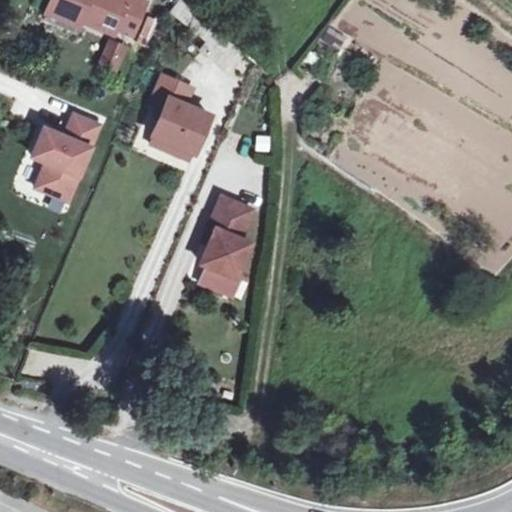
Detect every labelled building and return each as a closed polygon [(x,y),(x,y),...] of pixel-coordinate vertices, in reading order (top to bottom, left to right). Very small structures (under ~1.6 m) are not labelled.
[(49,0),(49,2),(84,15),(82,20),(113,33),(116,24),(132,31),(144,0),(143,0),(49,0)] [(206,53),(222,67),(240,47),(185,0),(178,0),(173,7),(215,44),(206,53)] [(84,15),(49,2),(45,11),(79,26),(82,20),(84,15)] [(323,44),(339,50),(345,34),(328,28),(323,44)] [(124,46),(109,40),(99,64),(114,70),(124,46)] [(163,109),(154,130),(195,147),(208,116),(184,105),(191,89),(162,77),(151,104),(163,109)] [(31,156),(46,162),(35,187),(67,200),(98,126),(73,115),(66,132),(71,134),(69,140),(63,137),(43,128),(31,156)] [(195,147),(154,130),(150,139),(192,155),(195,147)] [(252,208),(222,195),(209,224),(215,227),(209,241),(201,260),(235,275),(250,240),(240,235),(252,208)] [(215,227),(209,224),(203,239),(209,241),(215,227)]
